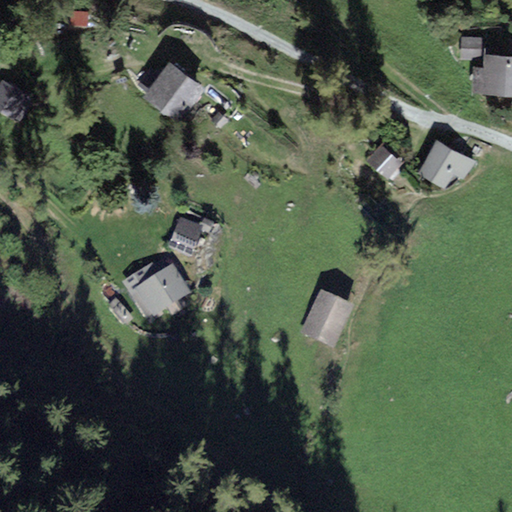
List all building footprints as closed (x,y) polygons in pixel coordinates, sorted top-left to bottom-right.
[(88,11),(70,11),(70,25),(88,26),(88,11)] [(511,36),(457,36),(456,64),(469,64),(468,94),(511,94),(511,36)] [(200,88),(161,62),(138,101),(177,125),(200,88)] [(0,105),(13,113),(24,97),(3,83),(0,87),(0,105)] [(475,160),(432,135),(414,173),(444,192),(452,176),(462,181),(475,160)] [(400,163),(377,143),(363,160),(386,180),(400,163)] [(199,231),(176,220),(161,248),(185,260),(199,231)] [(160,258),(121,284),(145,321),(186,294),(160,258)] [(349,311),(315,293),(298,336),(331,352),(349,311)]
